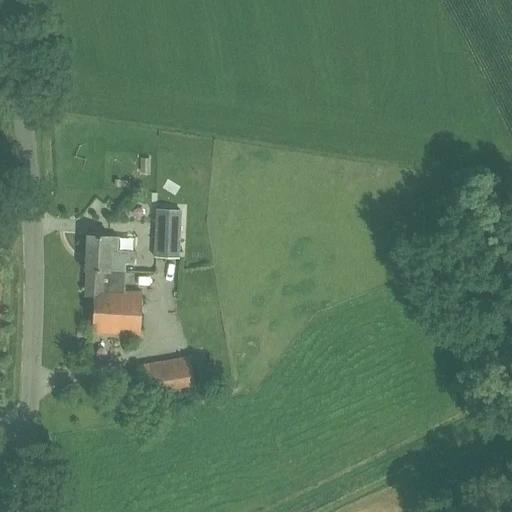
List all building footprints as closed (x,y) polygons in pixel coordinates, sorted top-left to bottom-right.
[(151,159),(141,159),(141,168),(150,169),(151,159)] [(153,258),(179,259),(180,225),(155,224),(153,258)] [(92,332),(140,335),(143,293),(125,292),(126,271),(119,270),(119,263),(134,263),(135,251),(117,251),(118,237),(87,235),(86,270),(87,270),(86,291),(94,291),(92,332)] [(139,365),(145,402),(196,394),(193,377),(205,375),(202,355),(139,365)] [(69,400),(83,397),(78,375),(64,378),(69,400)]
